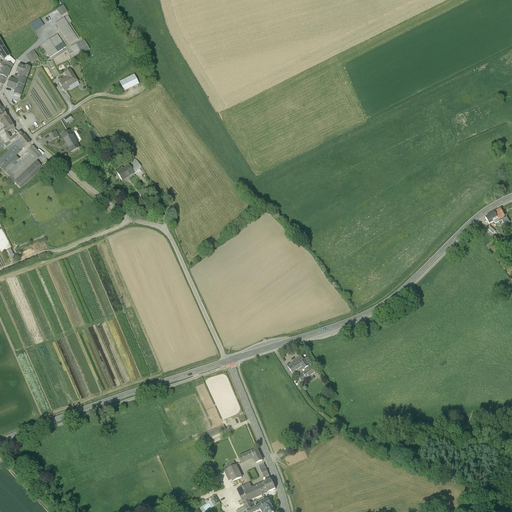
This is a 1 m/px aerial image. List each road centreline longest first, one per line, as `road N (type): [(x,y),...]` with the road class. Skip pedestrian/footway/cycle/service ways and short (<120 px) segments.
road 1 (residential): [(228,360),(165,229),(111,206),(39,147),(0,96)]
road 2 (tertiary): [(511,196),(475,218),(365,315),(228,360)]
road 3 (tertiary): [(228,360),(0,441)]
road 4 (tertiary): [(286,511),(228,360)]
